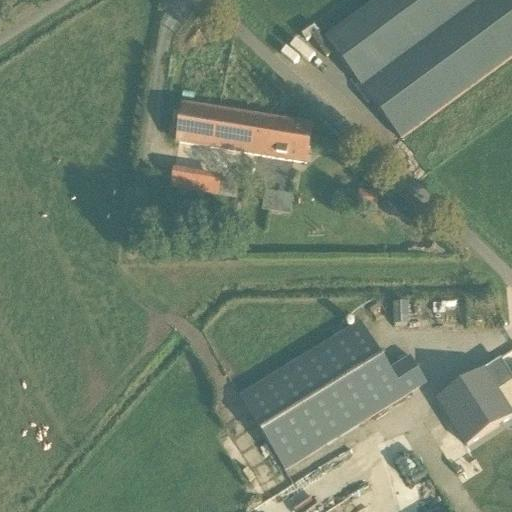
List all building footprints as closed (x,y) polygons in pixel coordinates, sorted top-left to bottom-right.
[(406,139),(487,77),(507,62),(511,57),(511,0),(480,0),(362,88),(403,144),(407,141),(406,139)] [(306,164),(312,127),(184,107),(179,145),(306,164)] [(391,307),(391,328),(408,328),(408,307),(391,307)] [(285,473),(427,384),(411,358),(390,370),(362,323),(239,400),(285,473)] [(511,381),(498,391),(483,369),(436,398),(467,446),(468,445),(511,417),(511,413),(511,412),(511,381)]
